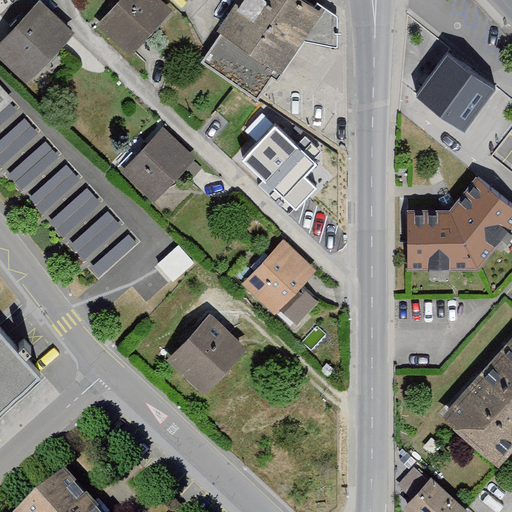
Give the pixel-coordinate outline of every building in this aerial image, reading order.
[(163,0),(119,0),(98,23),(133,56),(175,10),(163,0)] [(191,0),(228,30),(201,67),(258,105),(273,82),(278,86),(305,47),(340,54),(340,24),(318,9),(314,14),(293,0),(191,0)] [(40,5),(0,47),(0,65),(27,90),(76,38),(40,5)] [(484,86),(435,47),(401,88),(451,128),(484,86)] [(137,240),(0,80),(0,160),(97,274),(137,240)] [(265,104),(223,149),(258,181),(300,136),(265,104)] [(163,133),(121,177),(154,208),(196,164),(163,133)] [(451,214),(407,215),(408,277),(428,276),(428,281),(454,280),(454,275),(480,274),(499,251),(502,254),(511,242),(511,238),(510,237),(511,234),(511,209),(477,182),(451,214)] [(282,247),(241,292),(278,326),(283,321),(297,334),(318,310),(303,296),(318,280),(282,247)] [(177,252),(156,271),(173,288),(193,270),(177,252)] [(208,320),(168,365),(208,401),(249,355),(208,320)] [(0,409),(40,373),(0,329),(0,409)] [(511,334),(439,418),(497,468),(511,450),(511,334)] [(466,511),(430,478),(401,509),(404,511),(466,511)] [(95,511),(64,479),(28,511),(95,511)]
